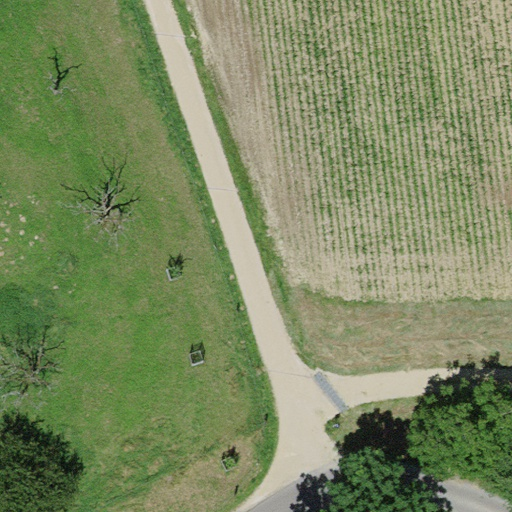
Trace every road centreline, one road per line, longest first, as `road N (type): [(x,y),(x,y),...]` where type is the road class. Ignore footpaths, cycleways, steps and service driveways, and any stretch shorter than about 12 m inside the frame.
road 1 (track): [(155,0),(302,397),(299,485)]
road 2 (track): [(302,397),(392,380),(511,381)]
